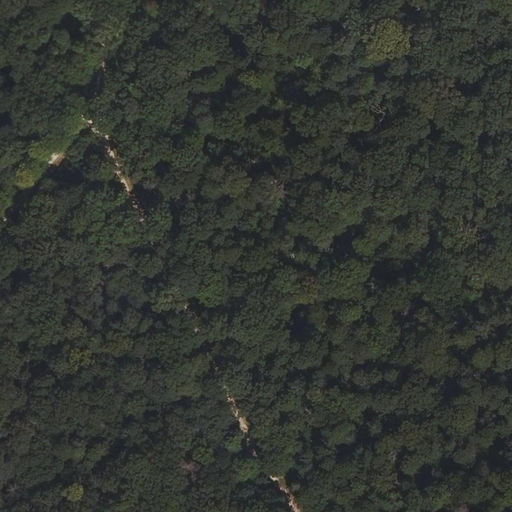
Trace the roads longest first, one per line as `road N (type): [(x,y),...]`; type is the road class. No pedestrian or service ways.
road 1 (track): [(297,511),(233,421),(90,117)]
road 2 (track): [(0,222),(90,117),(98,92)]
